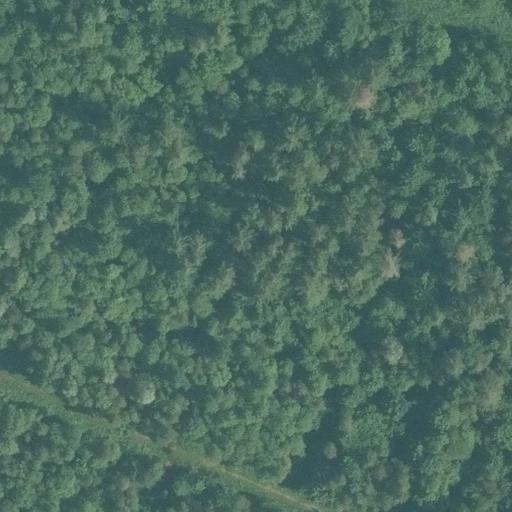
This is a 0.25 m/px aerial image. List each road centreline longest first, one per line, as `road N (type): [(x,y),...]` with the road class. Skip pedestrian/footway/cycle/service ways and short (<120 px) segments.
road 1 (track): [(314,511),(0,377)]
road 2 (track): [(511,48),(370,0)]
